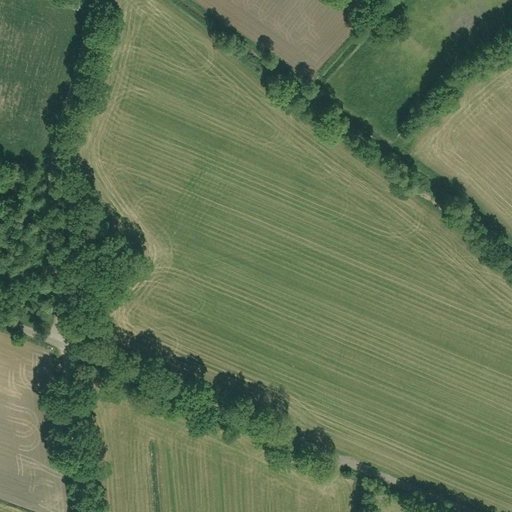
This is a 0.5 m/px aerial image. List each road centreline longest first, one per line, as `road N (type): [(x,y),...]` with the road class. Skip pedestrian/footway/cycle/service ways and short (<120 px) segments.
road 1 (residential): [(61,344),(463,511)]
road 2 (residential): [(97,0),(51,164),(48,219),(61,344)]
road 3 (track): [(61,344),(80,511)]
